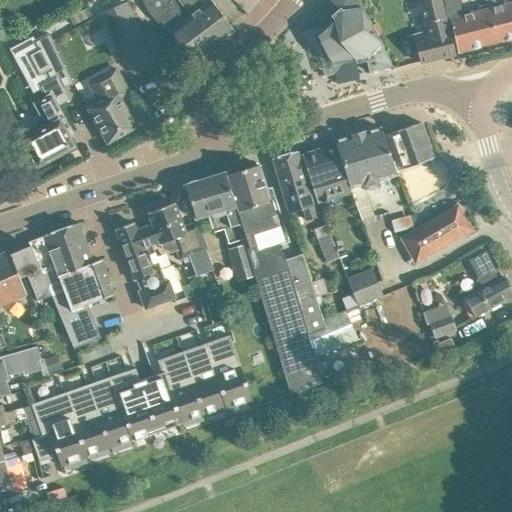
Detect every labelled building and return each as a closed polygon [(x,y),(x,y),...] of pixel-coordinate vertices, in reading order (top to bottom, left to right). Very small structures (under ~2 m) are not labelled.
[(141,0),(147,11),(157,23),(160,21),(180,45),(188,56),(192,61),(211,47),(197,28),(196,29),(187,18),(175,4),(173,0),(141,0)] [(178,0),(179,1),(190,15),(187,18),(196,29),(197,28),(211,47),(234,30),(210,0),(209,0),(202,6),(196,0),(178,0)] [(324,26),(315,35),(317,43),(325,58),(330,64),(343,62),(355,58),(355,59),(362,57),(363,60),(365,60),(368,71),(390,66),(392,69),(394,68),(392,65),(379,41),(361,7),(357,0),(330,0),(335,5),(338,9),(336,10),(339,13),(333,18),(324,26)] [(439,0),(420,0),(428,31),(413,35),(420,62),(455,53),(449,32),(448,33),(439,0)] [(486,5),(477,7),(478,11),(461,16),(458,0),(443,0),(448,20),(449,20),(457,52),(496,43),(487,9),(486,5)] [(495,0),(485,0),(486,5),(487,9),(496,43),(511,38),(511,2),(497,6),(495,0)] [(100,14),(116,50),(142,38),(126,2),(100,14)] [(26,53),(42,82),(37,85),(44,97),(32,103),(38,115),(32,118),(35,125),(19,134),(22,140),(11,145),(10,149),(19,164),(22,165),(33,160),(36,167),(74,146),(60,119),(63,117),(58,106),(69,100),(62,88),(72,82),(62,66),(49,40),(52,38),(48,31),(32,40),(36,48),(26,53)] [(97,99),(86,106),(107,143),(136,126),(119,97),(129,92),(115,68),(88,84),(97,99)] [(433,158),(420,122),(383,135),(396,171),(433,158)] [(381,127),(335,143),(352,191),(361,220),(374,215),(362,186),(398,174),(396,171),(383,135),(381,127)] [(352,191),(335,143),(301,154),(309,181),(314,196),(317,203),(352,191)] [(316,217),(297,150),(272,158),(288,212),(302,208),(305,219),(316,217)] [(448,173),(440,159),(422,169),(430,183),(448,173)] [(258,164),(225,174),(235,205),(245,237),(248,247),(246,248),(290,393),(290,394),(295,392),(322,381),(314,355),(333,346),(321,320),(322,319),(301,253),(285,258),(279,238),(282,237),(274,210),(270,211),(267,202),(270,202),(264,183),(258,164)] [(225,173),(185,185),(195,218),(207,214),(212,231),(223,228),(228,243),(245,237),(235,205),(225,174),(225,173)] [(132,222),(115,228),(134,280),(136,279),(140,290),(137,291),(145,310),(177,298),(169,278),(164,280),(151,245),(159,242),(159,243),(160,243),(162,249),(170,253),(176,250),(178,258),(188,254),(196,276),(213,269),(205,248),(207,247),(198,222),(183,227),(173,202),(148,212),(152,224),(136,231),(132,222)] [(402,238),(415,260),(470,229),(457,206),(402,238)] [(93,262),(78,222),(42,235),(43,238),(30,243),(30,241),(29,242),(30,245),(51,294),(73,347),(100,337),(87,303),(114,294),(101,259),(93,262)] [(330,238),(325,224),(313,228),(326,262),(338,257),(330,238)] [(244,243),(228,248),(237,280),(254,275),(244,243)] [(51,294),(30,245),(23,247),(18,245),(12,248),(11,253),(9,253),(15,266),(17,264),(23,277),(26,275),(38,300),(51,294)] [(8,250),(0,253),(0,307),(20,300),(19,296),(27,293),(15,266),(9,253),(8,250)] [(479,289),(464,297),(475,316),(496,305),(511,295),(511,292),(503,276),(498,279),(493,270),(495,269),(485,251),(468,260),(477,277),(475,284),(479,289)] [(383,294),(372,267),(347,277),(358,305),(383,294)] [(189,284),(182,287),(185,298),(193,295),(189,284)] [(210,303),(222,299),(217,286),(207,290),(210,303)] [(225,309),(222,299),(210,303),(206,304),(209,314),(225,309)] [(427,314),(435,336),(455,328),(447,306),(427,314)] [(225,309),(209,314),(212,323),(227,319),(225,309)] [(354,337),(342,311),(322,319),(321,320),(333,346),(354,337)] [(134,368),(31,404),(31,405),(37,421),(41,435),(31,439),(35,451),(36,453),(39,462),(57,455),(60,466),(88,456),(87,454),(130,439),(131,441),(171,427),(169,422),(176,420),(177,425),(182,423),(181,421),(224,406),(225,408),(251,399),(229,335),(157,360),(161,372),(139,380),(134,368)] [(36,346),(2,356),(0,356),(0,392),(9,390),(6,380),(8,380),(7,375),(22,370),(23,373),(41,368),(38,359),(40,358),(36,346)] [(0,424),(8,423),(18,420),(18,421),(24,419),(25,424),(27,423),(37,421),(31,405),(25,407),(3,412),(1,404),(0,404),(0,424)] [(8,423),(0,424),(0,445),(4,444),(2,437),(0,430),(9,427),(8,423),(18,420),(8,423)] [(31,439),(19,442),(23,456),(36,453),(35,451),(31,439)] [(0,461),(3,461),(16,458),(15,452),(1,456),(0,450),(0,461)] [(3,461),(0,461),(0,490),(11,488),(7,473),(20,469),(16,458),(3,461)]
